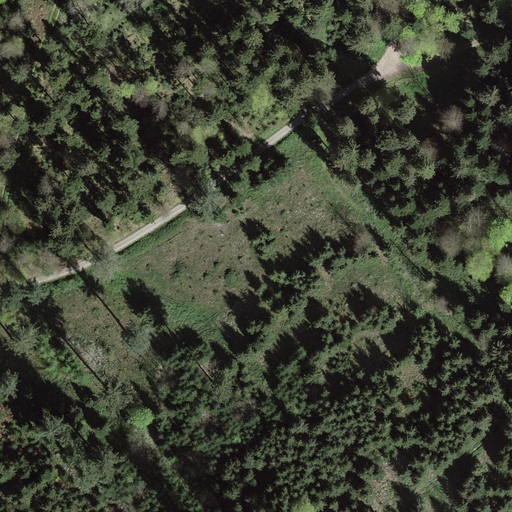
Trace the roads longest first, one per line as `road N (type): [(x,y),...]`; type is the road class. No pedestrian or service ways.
road 1 (track): [(0,293),(85,264),(326,102),(384,73)]
road 2 (track): [(384,73),(511,32)]
